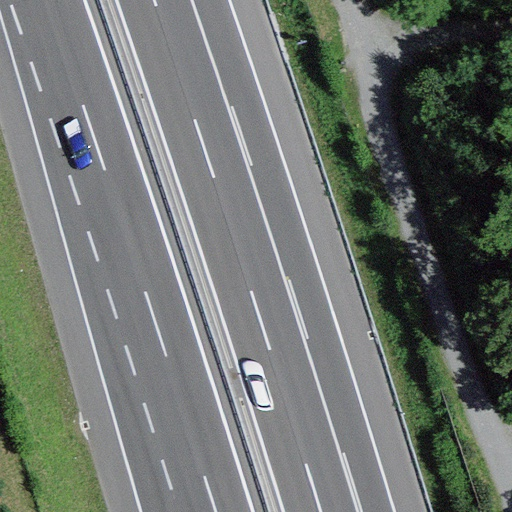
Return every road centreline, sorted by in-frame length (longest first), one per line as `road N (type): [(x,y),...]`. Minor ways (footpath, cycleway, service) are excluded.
road 1 (motorway): [(46,0),(215,511)]
road 2 (motorway): [(320,511),(153,0)]
road 3 (track): [(511,469),(491,435),(387,157),(367,48),(349,0)]
road 4 (track): [(511,32),(367,48)]
